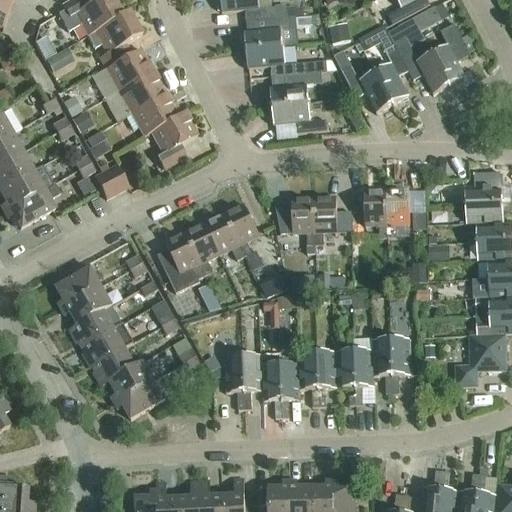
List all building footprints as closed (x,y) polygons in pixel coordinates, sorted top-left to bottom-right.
[(74,0),(61,8),(64,13),(57,17),(67,35),(80,28),(86,39),(93,35),(93,34),(121,20),(120,19),(109,0),(102,0),(90,7),(86,0),(74,0)] [(257,0),(221,0),(223,16),(244,14),(245,25),(265,22),(265,23),(287,20),(286,9),(259,12),(257,0)] [(337,0),(324,0),(323,0),(328,10),(339,4),(337,0)] [(394,0),(400,11),(386,18),(392,28),(426,10),(421,1),(422,0),(394,0)] [(0,17),(5,19),(9,7),(0,4),(0,17)] [(430,12),(413,22),(419,34),(437,25),(430,12)] [(98,60),(105,72),(131,58),(125,47),(140,38),(127,15),(120,19),(121,20),(93,34),(93,35),(86,39),(94,52),(101,48),(105,56),(98,60)] [(266,33),(244,36),(246,54),(282,50),(281,32),(296,31),(296,30),(318,28),(317,20),(295,22),(295,20),(287,20),(265,23),(266,33)] [(413,22),(386,35),(393,48),(404,42),(419,34),(413,22)] [(447,49),(432,57),(449,90),(465,81),(457,65),(469,59),(470,61),(471,61),(453,26),(452,26),(453,28),(440,35),(447,49)] [(346,27),(328,31),(330,42),(348,39),(346,27)] [(385,33),(359,45),(364,55),(380,46),(391,67),(375,76),(392,109),(409,100),(398,80),(408,75),(393,48),(386,35),(385,33)] [(404,42),(393,48),(408,75),(412,82),(421,78),(432,99),(449,90),(432,57),(416,65),(404,42)] [(291,79),(321,76),(327,76),(326,64),(284,68),(282,50),(246,54),(247,72),(270,70),(271,81),(291,79)] [(117,95),(152,76),(139,53),(131,58),(105,72),(117,95)] [(343,54),(333,59),(342,76),(356,102),(365,97),(376,117),(392,109),(375,76),(359,84),(351,71),(343,54)] [(59,57),(46,65),(51,75),(65,68),(59,57)] [(117,95),(130,117),(165,98),(152,76),(117,95)] [(322,87),(321,76),(291,79),(271,81),(274,110),(308,107),(306,89),(322,87)] [(5,91),(0,94),(0,100),(3,106),(11,102),(5,91)] [(130,117),(130,118),(125,121),(132,134),(137,131),(142,140),(150,136),(149,135),(177,120),(165,98),(130,117)] [(41,109),(46,118),(59,111),(54,102),(41,109)] [(74,107),(65,111),(71,121),(79,116),(74,107)] [(308,107),(274,110),(275,129),(296,127),(297,137),(327,134),(326,123),(310,125),(308,107)] [(0,142),(10,137),(20,132),(9,112),(0,117),(0,142)] [(351,114),(344,118),(354,137),(362,133),(351,114)] [(79,116),(71,121),(79,137),(93,129),(86,115),(80,118),(79,116)] [(184,116),(177,120),(149,135),(150,136),(162,157),(156,161),(163,173),(185,161),(179,149),(197,139),(184,116)] [(55,136),(68,129),(64,121),(51,129),(55,136)] [(73,138),(68,129),(55,136),(61,146),(73,138)] [(110,153),(100,134),(86,142),(91,151),(88,152),(94,162),(110,153)] [(0,168),(21,156),(10,137),(0,142),(0,168)] [(21,156),(0,168),(0,193),(41,170),(41,169),(31,174),(21,156)] [(73,166),(77,174),(90,167),(86,159),(73,166)] [(95,176),(90,167),(77,174),(82,182),(95,176)] [(116,169),(104,175),(116,198),(128,192),(116,169)] [(0,211),(3,216),(53,188),(49,181),(48,181),(41,170),(0,193),(0,198),(5,207),(0,209),(0,211)] [(105,203),(116,198),(104,175),(93,181),(105,203)] [(438,183),(427,183),(427,186),(427,195),(431,195),(438,187),(438,186),(438,183)] [(53,188),(3,216),(6,223),(12,219),(19,232),(54,213),(48,202),(58,196),(53,188)] [(502,208),(511,207),(511,200),(502,201),(501,189),(464,191),(465,209),(502,208)] [(386,194),(387,242),(396,241),(395,228),(409,228),(408,193),(386,194)] [(379,242),(387,242),(386,194),(363,195),(364,229),(379,229),(379,242)] [(313,202),(315,261),(324,260),(323,236),(337,236),(336,201),(313,202)] [(282,237),(292,237),(306,237),(307,261),(315,261),(313,202),(291,202),(291,207),(276,209),(276,208),(274,208),(280,238),(282,238),(282,237)] [(465,228),(475,227),(503,226),(502,214),(511,213),(511,207),(502,208),(465,209),(465,228)] [(223,218),(244,260),(251,257),(246,246),(259,239),(244,208),(223,218)] [(413,218),(413,235),(426,234),(425,217),(413,218)] [(204,227),(219,258),(231,253),(236,264),(244,260),(223,218),(204,227)] [(475,227),(476,246),(511,244),(511,225),(503,226),(475,227)] [(204,227),(184,236),(205,279),(212,276),(207,264),(219,258),(204,227)] [(164,246),(168,254),(158,259),(176,296),(198,285),(197,283),(205,279),(184,236),(164,246)] [(511,244),(476,246),(477,265),(487,264),(511,262),(511,244)] [(427,249),(428,264),(449,264),(448,249),(427,249)] [(251,257),(244,260),(252,276),(263,270),(255,255),(251,257)] [(130,273),(142,266),(138,258),(126,265),(130,273)] [(511,281),(511,262),(487,264),(487,283),(511,281)] [(142,266),(130,273),(135,282),(147,275),(142,266)] [(426,266),(413,267),(414,285),(427,285),(426,266)] [(57,306),(61,313),(101,290),(90,271),(55,290),(63,303),(57,306)] [(314,276),(292,278),(293,292),(315,290),(314,276)] [(511,281),(487,283),(488,301),(511,300),(511,281)] [(153,285),(141,292),(145,300),(158,293),(153,285)] [(103,314),(111,309),(112,309),(101,290),(61,313),(64,319),(70,316),(77,328),(103,313),(103,314)] [(416,291),(416,304),(431,303),(430,291),(416,291)] [(390,296),(390,305),(409,305),(409,295),(390,296)] [(296,310),(296,297),(277,301),(278,312),(296,310)] [(296,297),(296,310),(307,309),(306,298),(299,297),(296,297)] [(329,297),(317,298),(317,307),(329,306),(329,297)] [(353,298),(354,313),(368,312),(367,297),(353,298)] [(351,298),(339,299),(339,307),(351,307),(351,298)] [(511,300),(488,301),(475,302),(476,320),(511,318),(511,300)] [(157,322),(161,330),(174,323),(170,315),(164,304),(151,311),(157,322)] [(263,316),(270,316),(277,316),(277,307),(269,307),(263,307),(263,316)] [(114,332),(113,332),(121,327),(111,309),(103,314),(103,313),(77,328),(68,333),(76,347),(78,346),(81,351),(114,332)] [(511,318),(476,320),(477,339),(489,338),(489,339),(505,338),(511,337),(511,318)] [(174,323),(161,330),(166,338),(179,331),(174,323)] [(82,357),(90,371),(124,351),(114,332),(81,351),(84,356),(82,357)] [(489,338),(477,339),(468,339),(469,369),(455,369),(456,391),(477,390),(477,376),(507,375),(505,338),(489,339),(489,338)] [(390,343),(392,398),(399,397),(398,379),(410,379),(409,342),(390,343)] [(372,353),(373,380),(384,380),(385,398),(392,398),(390,343),(372,343),(372,353)] [(425,350),(425,361),(435,361),(434,349),(425,350)] [(124,351),(90,371),(101,390),(109,385),(135,370),(135,369),(143,365),(140,359),(131,364),(124,351)] [(183,367),(196,360),(191,352),(178,359),(183,367)] [(355,391),(355,399),(356,409),(363,409),(362,391),(374,391),(373,380),(372,353),(353,354),(355,391)] [(353,354),(335,355),(336,392),(355,391),(353,354)] [(318,393),(319,411),(325,410),(324,393),(336,392),(335,355),(316,356),(318,393)] [(298,356),(298,366),(299,394),(311,393),(312,411),(319,411),(318,393),(316,356),(298,356)] [(244,396),(244,413),(251,413),(251,403),(244,403),(244,396),(262,395),(261,368),(261,358),(242,359),(244,396)] [(204,365),(211,376),(221,370),(213,359),(204,365)] [(244,396),(242,359),(224,359),(225,397),(237,396),(238,414),(244,413),(244,396)] [(196,360),(183,367),(188,376),(201,369),(196,360)] [(110,400),(114,407),(154,384),(143,365),(135,369),(135,370),(109,385),(116,397),(110,400)] [(280,367),(282,422),(288,422),(287,404),(300,404),(299,394),(298,366),(280,367)] [(261,368),(262,395),(263,405),(274,405),(275,423),(282,422),(280,367),(261,368)] [(165,403),(154,384),(114,407),(117,413),(123,410),(130,423),(165,403)] [(419,511),(438,511),(440,497),(442,475),(435,474),(433,492),(421,491),(421,497),(419,511)] [(438,511),(456,511),(459,495),(447,493),(449,476),(442,475),(440,497),(438,511)] [(456,511),(475,511),(479,479),(472,478),(470,496),(459,495),(456,511)] [(0,510),(30,511),(32,511),(33,506),(24,506),(25,493),(26,493),(26,492),(10,491),(11,480),(0,479),(0,510)] [(479,479),(475,511),(494,511),(495,498),(484,497),(485,479),(479,479)] [(222,503),(221,511),(244,511),(243,482),(233,482),(234,503),(222,503)] [(221,511),(222,503),(209,504),(208,483),(199,484),(200,511),(221,511)] [(332,511),(332,483),(325,483),(325,490),(311,490),(311,511),(332,511)] [(354,511),(355,497),(355,490),(340,490),(340,483),(332,483),(332,511),(354,511)] [(191,505),(178,505),(178,511),(200,511),(199,484),(190,484),(191,505)] [(267,511),(289,511),(290,484),(282,484),(282,490),(267,491),(267,511)] [(289,511),(311,511),(311,490),(297,490),(297,484),(290,484),(289,511)] [(155,486),(156,493),(157,511),(178,511),(178,505),(166,506),(165,485),(155,486)] [(495,498),(494,511),(511,511),(511,488),(496,487),(496,497),(495,498)] [(134,511),(157,511),(156,493),(149,493),(149,500),(134,501),(134,511)] [(400,511),(402,498),(395,498),(393,511),(400,511)] [(402,498),(400,511),(407,511),(409,499),(402,498)]
